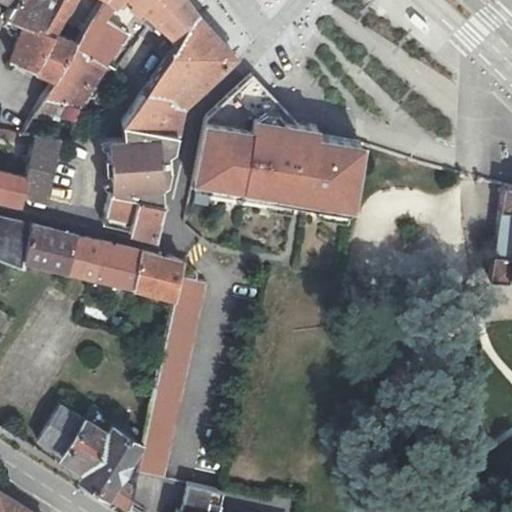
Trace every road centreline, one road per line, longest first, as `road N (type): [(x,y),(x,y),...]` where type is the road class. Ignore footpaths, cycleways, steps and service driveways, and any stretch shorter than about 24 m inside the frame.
road 1 (residential): [(300,0),(196,111),(166,245),(0,206)]
road 2 (primary): [(422,0),(511,87)]
